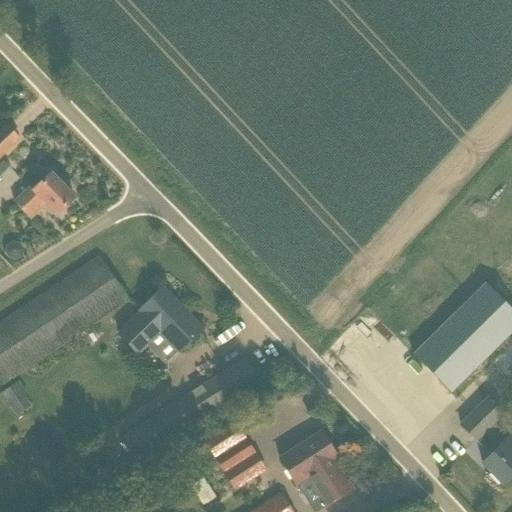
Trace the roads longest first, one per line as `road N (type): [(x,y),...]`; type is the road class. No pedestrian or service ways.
road 1 (unclassified): [(443,511),(150,196)]
road 2 (unclassified): [(150,196),(0,45)]
road 3 (unclassified): [(0,289),(150,196)]
